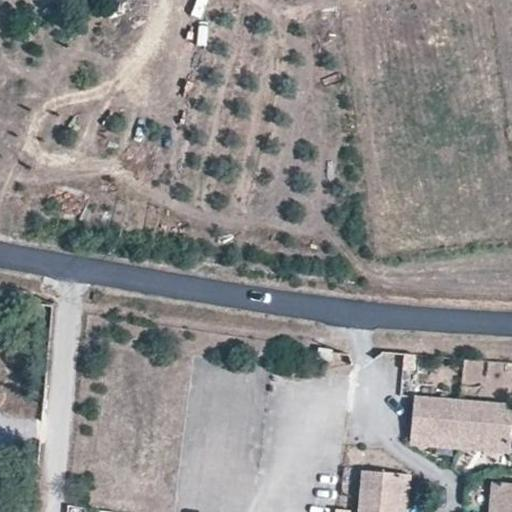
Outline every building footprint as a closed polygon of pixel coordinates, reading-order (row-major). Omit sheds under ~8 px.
[(461,443),(465,399),(414,395),(410,438),(461,443)] [(511,447),(511,436),(511,403),(465,399),(461,443),(511,447)] [(460,450),(461,443),(410,438),(410,446),(460,450)] [(511,454),(511,447),(461,443),(460,450),(511,454)] [(400,511),(404,473),(361,469),(357,511),(400,511)] [(408,511),(411,473),(404,473),(400,511),(408,511)] [(496,511),(499,482),(491,481),(488,511),(496,511)] [(511,511),(511,482),(499,482),(496,511),(511,511)]
